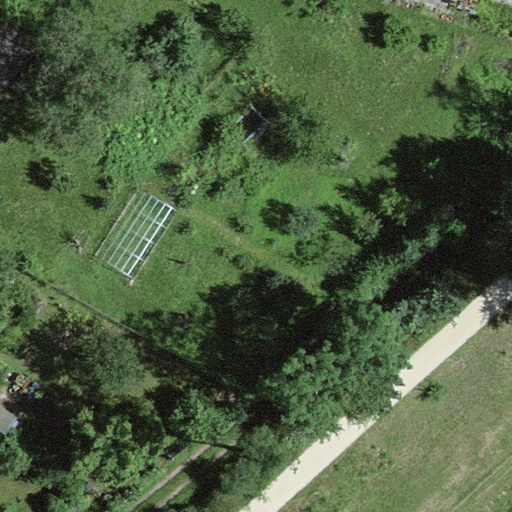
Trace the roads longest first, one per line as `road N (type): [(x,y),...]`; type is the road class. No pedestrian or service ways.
road 1 (track): [(511,181),(142,511)]
road 2 (track): [(511,287),(263,511)]
